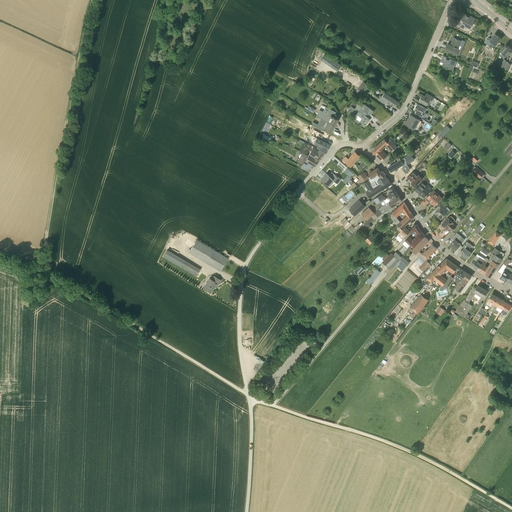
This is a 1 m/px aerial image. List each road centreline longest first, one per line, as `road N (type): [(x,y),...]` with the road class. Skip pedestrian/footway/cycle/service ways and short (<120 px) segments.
road 1 (track): [(511,508),(405,449),(248,397),(63,284),(0,259)]
road 2 (unclassified): [(246,511),(251,422),(238,327),(244,269),(331,151),(361,147)]
road 3 (track): [(91,0),(41,272)]
road 4 (residential): [(511,293),(444,251),(361,147)]
road 5 (residential): [(361,147),(401,110),(450,0)]
